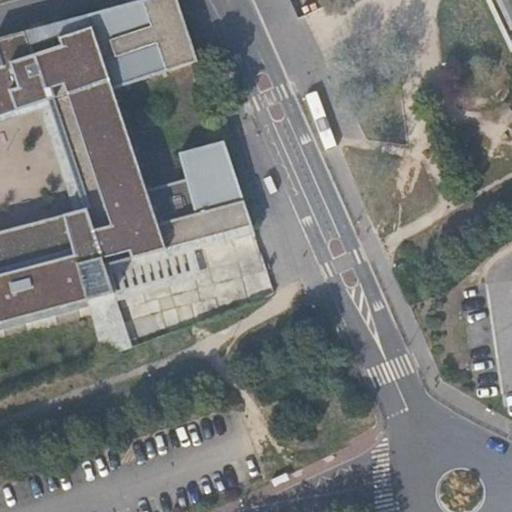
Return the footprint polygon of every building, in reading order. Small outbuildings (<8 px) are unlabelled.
[(0,118),(41,105),(52,101),(88,210),(77,213),(66,216),(72,238),(57,242),(52,221),(0,233),(0,319),(71,301),(72,307),(91,302),(117,295),(111,275),(107,277),(104,269),(108,267),(105,259),(112,257),(114,265),(134,260),(132,252),(143,249),(145,260),(167,254),(167,252),(195,244),(255,228),(227,142),(182,154),(189,180),(150,190),(117,90),(200,62),(179,0),(148,0),(144,1),(145,6),(128,11),(127,6),(49,27),(55,50),(36,56),(30,32),(0,39),(0,61),(1,67),(0,67),(0,118)] [(511,0),(489,0),(511,47),(511,0)] [(144,1),(127,6),(128,11),(145,6),(144,1)] [(52,101),(41,105),(77,213),(88,210),(52,101)] [(52,220),(52,221),(57,242),(72,238),(66,216),(52,220)] [(204,279),(195,244),(167,252),(167,254),(145,260),(143,249),(132,252),(134,260),(114,265),(112,257),(105,259),(108,267),(104,269),(107,277),(111,275),(117,295),(91,302),(106,358),(135,348),(120,302),(204,279)]
